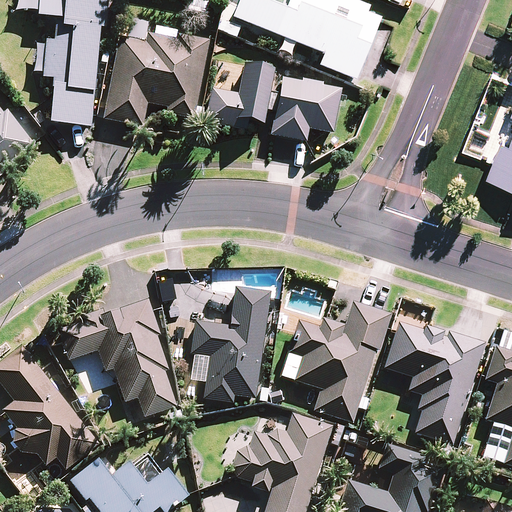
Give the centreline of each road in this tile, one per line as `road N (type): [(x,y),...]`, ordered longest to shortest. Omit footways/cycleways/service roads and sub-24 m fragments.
road 1 (residential): [(0,274),(69,235),(166,207),(276,208),(372,227)]
road 2 (residential): [(372,227),(465,0)]
road 3 (residential): [(372,227),(511,275)]
